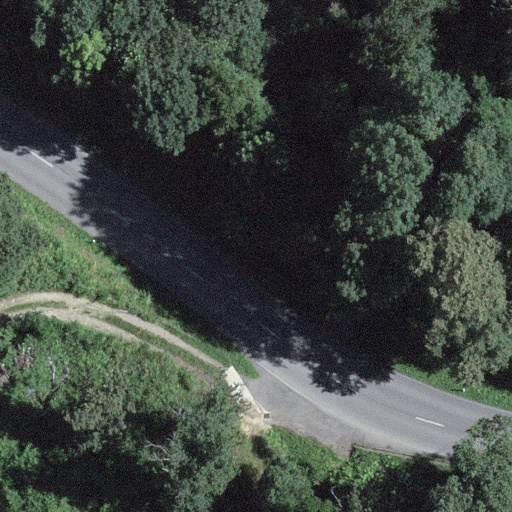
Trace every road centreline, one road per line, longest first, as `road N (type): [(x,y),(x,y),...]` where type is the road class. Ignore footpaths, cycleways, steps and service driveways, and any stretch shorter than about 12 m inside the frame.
road 1 (tertiary): [(511,444),(419,420),(341,386),(0,135)]
road 2 (track): [(341,386),(318,398),(280,401),(126,323),(58,303),(0,315)]
